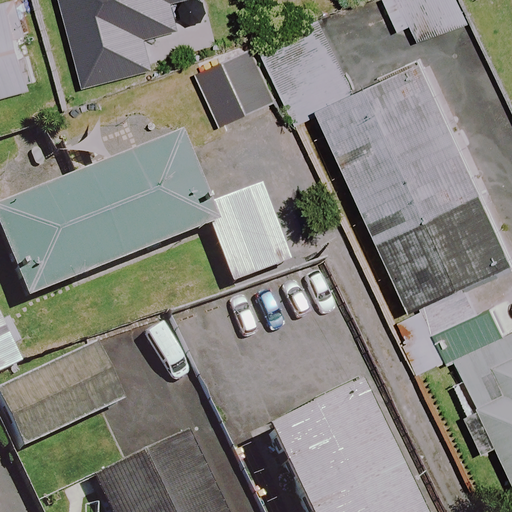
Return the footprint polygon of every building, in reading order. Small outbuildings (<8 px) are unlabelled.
[(13,0),(0,3),(0,100),(35,91),(20,40),(30,37),(19,0),(13,0)] [(464,27),(454,0),(382,0),(383,0),(395,34),(409,29),(415,45),(464,27)] [(144,72),(136,46),(90,61),(99,87),(144,72)] [(219,56),(191,69),(218,132),(247,120),(219,56)] [(511,274),(511,268),(425,61),(322,104),(411,316),(511,274)] [(192,214),(200,211),(176,149),(168,152),(164,144),(0,208),(0,259),(18,306),(200,234),(192,214)] [(280,269),(253,194),(197,215),(225,289),(280,269)] [(456,363),(494,346),(471,295),(393,330),(416,381),(456,363)] [(0,325),(0,375),(21,367),(4,324),(0,325)] [(511,337),(494,346),(456,363),(479,413),(467,419),(483,455),(498,449),(511,480),(511,337)] [(88,352),(0,393),(0,426),(1,426),(14,454),(114,407),(88,352)] [(400,511),(345,395),(255,437),(290,511),(400,511)] [(100,511),(209,511),(179,442),(87,483),(100,511)]
